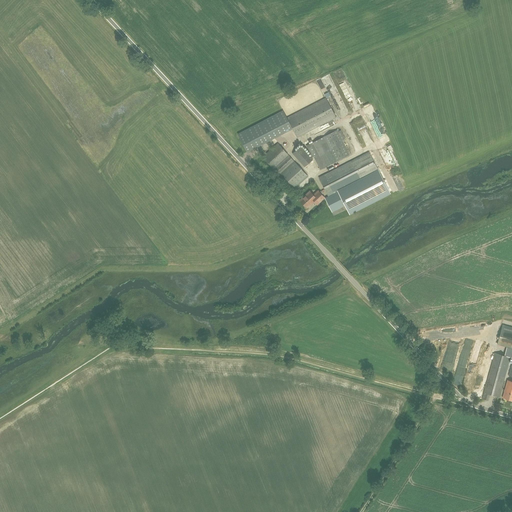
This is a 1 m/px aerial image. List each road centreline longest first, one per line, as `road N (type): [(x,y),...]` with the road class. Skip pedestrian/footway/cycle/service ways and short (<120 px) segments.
road 1 (unclassified): [(511,417),(461,397),(90,0)]
road 2 (track): [(461,397),(271,351),(117,343),(0,413)]
road 3 (track): [(0,331),(103,268),(211,267),(305,232)]
road 4 (track): [(354,284),(218,341)]
road 5 (track): [(360,511),(439,394)]
